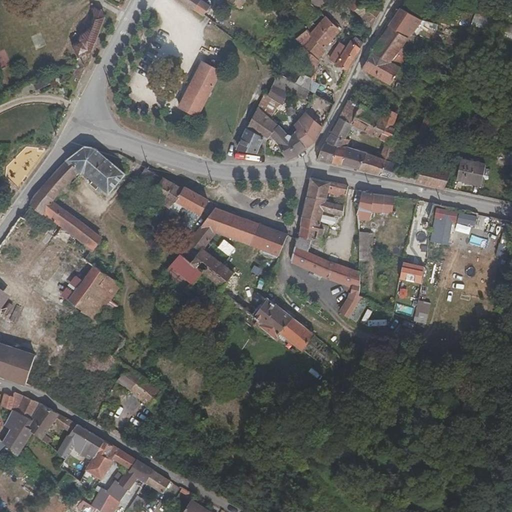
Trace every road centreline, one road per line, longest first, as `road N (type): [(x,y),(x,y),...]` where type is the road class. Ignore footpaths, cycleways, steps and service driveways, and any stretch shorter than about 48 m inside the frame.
road 1 (residential): [(0,384),(250,511)]
road 2 (residential): [(304,168),(222,171),(124,140),(91,114)]
road 3 (residential): [(511,214),(304,168)]
road 4 (residential): [(304,168),(396,0)]
road 5 (residential): [(91,114),(0,233)]
road 6 (residential): [(136,0),(91,114)]
